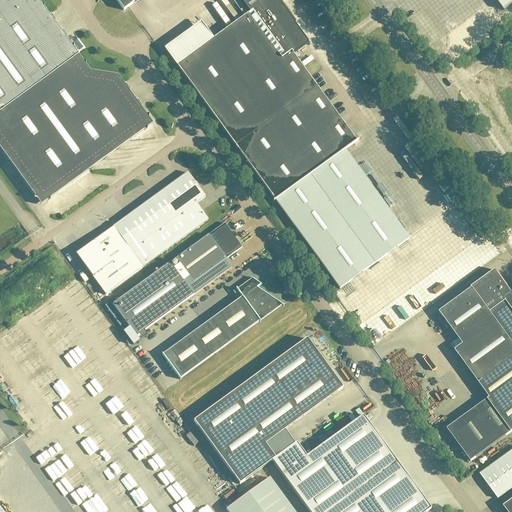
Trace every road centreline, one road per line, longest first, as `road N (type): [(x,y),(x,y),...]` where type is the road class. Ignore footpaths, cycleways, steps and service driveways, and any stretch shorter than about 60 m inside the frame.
road 1 (unclassified): [(466,511),(192,133)]
road 2 (unclassified): [(0,270),(192,133)]
road 3 (unclassified): [(511,194),(439,94)]
